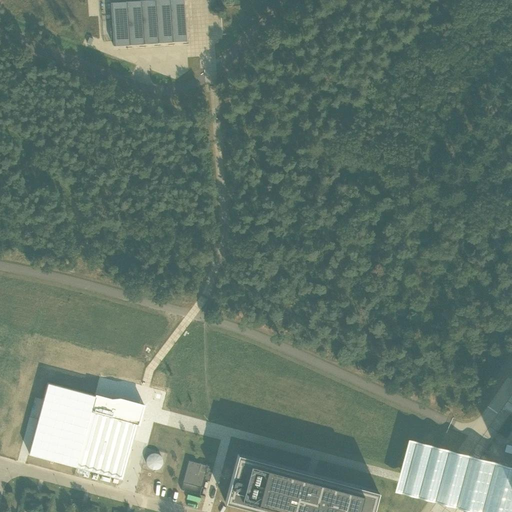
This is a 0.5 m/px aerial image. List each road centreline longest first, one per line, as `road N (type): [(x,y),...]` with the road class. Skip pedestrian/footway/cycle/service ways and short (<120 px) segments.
road 1 (unclassified): [(192,314),(241,327),(475,434)]
road 2 (unclassified): [(179,511),(3,464)]
